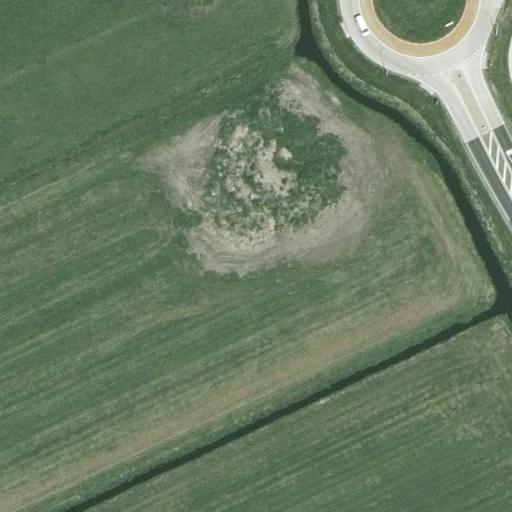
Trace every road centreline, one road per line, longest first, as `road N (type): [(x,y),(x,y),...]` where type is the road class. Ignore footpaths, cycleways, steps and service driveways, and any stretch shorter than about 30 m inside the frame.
road 1 (secondary): [(434,64),(473,139),(511,186)]
road 2 (secondary): [(511,186),(459,53)]
road 3 (secondary): [(348,0),(354,26),(378,55),(434,64)]
